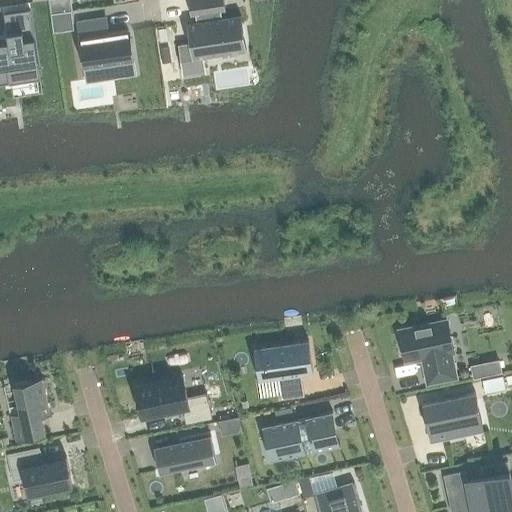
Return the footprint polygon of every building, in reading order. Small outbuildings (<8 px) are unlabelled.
[(225,12),(223,0),(188,0),(191,17),(195,17),(196,22),(187,24),(189,43),(178,45),(182,77),(205,74),(203,58),(246,52),(240,16),(222,19),(221,13),(225,12)] [(11,42),(0,43),(0,69),(9,68),(11,83),(36,79),(36,80),(41,79),(30,10),(4,14),(4,15),(7,15),(11,42)] [(71,12),(51,15),(53,24),(72,21),(71,12)] [(99,20),(79,23),(85,65),(111,61),(113,76),(134,73),(128,30),(101,35),(99,20)] [(406,363),(422,359),(424,367),(428,384),(455,378),(450,353),(453,353),(447,321),(399,331),(406,363)] [(304,397),(302,383),(301,375),(313,374),(308,341),(254,348),(259,381),(278,379),(281,400),(304,397)] [(498,360),(470,366),(473,379),(501,373),(498,360)] [(135,402),(138,415),(143,414),(144,418),(181,409),(185,425),(211,418),(206,394),(187,398),(182,378),(180,378),(179,374),(166,378),(166,381),(138,388),(140,401),(135,402)] [(502,376),(482,380),(485,394),(505,390),(502,376)] [(41,417),(49,415),(41,380),(12,386),(18,415),(10,416),(15,442),(45,435),(41,417)] [(474,392),(421,403),(430,444),(482,432),(474,392)] [(333,412),(269,426),(277,460),(340,446),(333,412)] [(237,417),(218,421),(221,436),(240,432),(237,417)] [(210,435),(153,447),(158,473),(215,461),(210,435)] [(39,447),(7,454),(10,469),(12,481),(24,478),(28,497),(72,487),(66,457),(46,461),(39,447)] [(466,470),(443,474),(450,511),(469,511),(473,511),(472,511),(511,511),(511,483),(511,482),(507,461),(479,467),(481,477),(468,480),(466,470)] [(309,477),(298,480),(303,498),(314,495),(309,477)] [(294,479),(284,482),(288,496),(298,493),(294,479)] [(362,511),(354,483),(314,495),(319,511),(362,511)]
